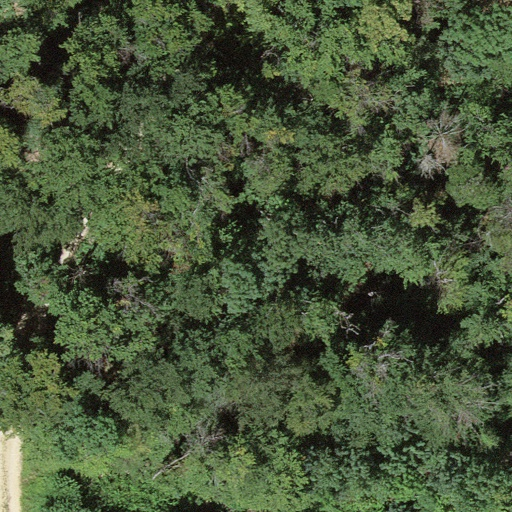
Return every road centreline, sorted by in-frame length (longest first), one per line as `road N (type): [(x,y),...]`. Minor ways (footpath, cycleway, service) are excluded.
road 1 (track): [(41,511),(78,421),(150,320),(379,133),(489,0)]
road 2 (track): [(232,0),(167,75),(39,288),(12,380),(0,463)]
